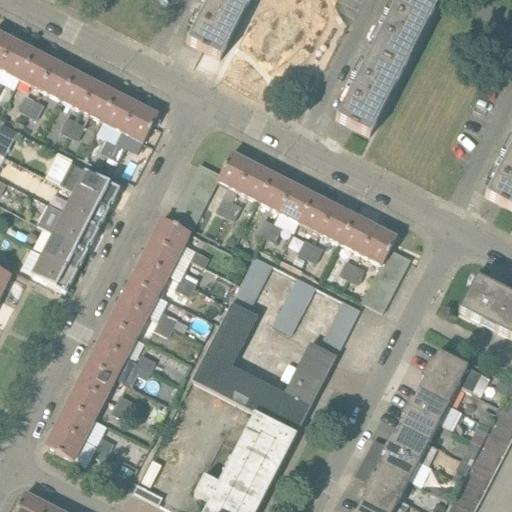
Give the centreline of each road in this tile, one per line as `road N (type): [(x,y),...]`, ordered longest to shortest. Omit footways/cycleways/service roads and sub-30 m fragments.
road 1 (residential): [(5,459),(194,92)]
road 2 (residential): [(307,511),(452,226)]
road 3 (residential): [(452,226),(299,146)]
road 4 (residential): [(371,0),(299,146)]
road 5 (residential): [(146,67),(15,0)]
road 6 (residential): [(452,226),(511,103)]
